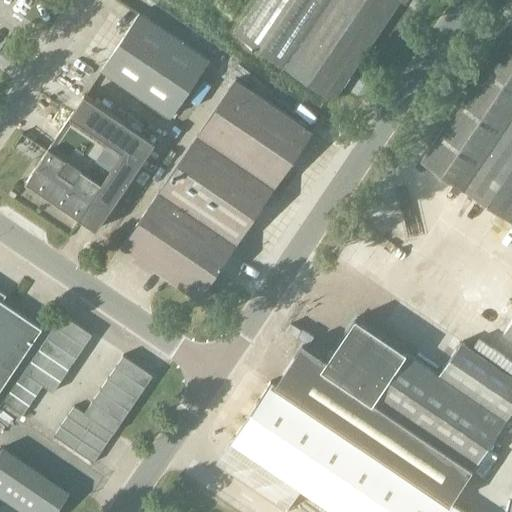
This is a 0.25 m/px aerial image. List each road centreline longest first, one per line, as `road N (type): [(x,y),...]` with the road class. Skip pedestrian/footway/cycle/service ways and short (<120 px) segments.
road 1 (unclassified): [(214,373),(467,0)]
road 2 (unclassified): [(214,373),(0,228)]
road 3 (unclassified): [(121,511),(214,373)]
road 4 (unclassified): [(0,126),(85,0)]
